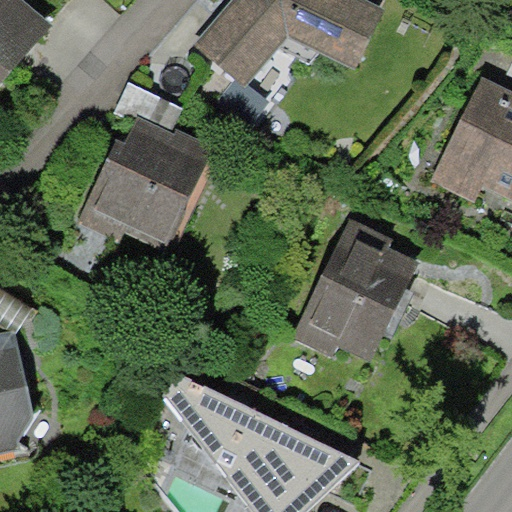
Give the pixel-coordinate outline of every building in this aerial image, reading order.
[(0,0),(0,84),(47,33),(9,0),(0,0)] [(228,0),(186,46),(240,95),(284,47),(348,79),(379,19),(343,0),(228,0)] [(511,89),(479,75),(435,186),(511,221),(511,89)] [(181,118),(127,91),(112,121),(125,127),(78,220),(160,262),(213,158),(171,137),(181,118)] [(348,236),(294,333),(364,363),(411,268),(348,236)] [(13,332),(0,334),(0,454),(16,451),(35,415),(13,332)] [(168,373),(158,401),(243,511),(308,511),(354,472),(168,373)]
